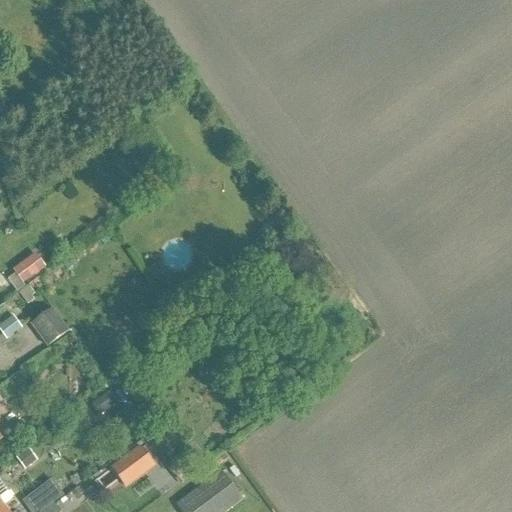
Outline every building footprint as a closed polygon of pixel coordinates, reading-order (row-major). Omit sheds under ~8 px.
[(23,286),(45,269),(34,255),(13,273),(23,286)] [(153,282),(161,276),(155,266),(146,272),(153,282)] [(30,324),(45,347),(69,332),(53,309),(30,324)] [(0,333),(6,342),(21,330),(12,318),(0,327),(0,333)] [(4,389),(0,391),(0,399),(2,402),(3,404),(11,398),(4,389)] [(98,417),(117,405),(109,394),(91,407),(98,417)] [(145,474),(131,456),(117,466),(131,484),(145,474)] [(221,471),(175,503),(180,511),(224,511),(241,500),(221,471)] [(0,481),(0,511),(8,511),(3,504),(12,498),(0,481)] [(26,508),(29,511),(43,511),(54,504),(53,503),(64,496),(58,486),(26,508)] [(139,501),(146,496),(139,487),(132,493),(139,501)]
